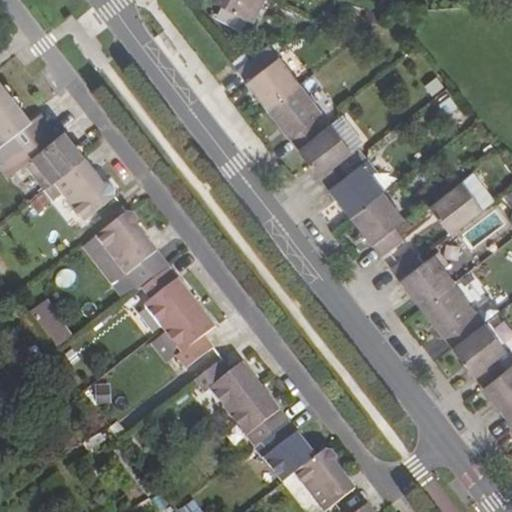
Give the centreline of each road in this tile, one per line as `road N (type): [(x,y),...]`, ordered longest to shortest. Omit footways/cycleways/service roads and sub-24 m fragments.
road 1 (residential): [(7,0),(385,494),(449,444)]
road 2 (residential): [(108,0),(449,444)]
